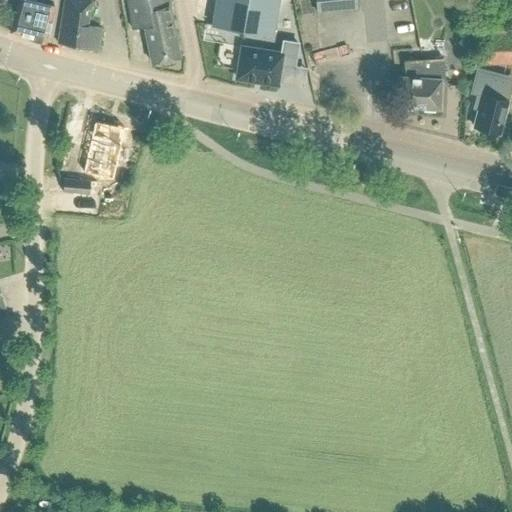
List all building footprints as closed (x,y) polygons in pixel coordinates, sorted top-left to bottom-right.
[(55,4),(37,0),(17,0),(10,30),(30,35),(29,36),(46,40),(55,4)] [(91,0),(64,0),(58,42),(97,49),(101,27),(87,25),(91,0)] [(168,0),(127,0),(133,27),(145,25),(152,62),(180,57),(168,0)] [(215,0),(211,24),(272,35),(277,0),(215,0)] [(356,0),(316,0),(318,11),(358,6),(356,0)] [(511,41),(511,11),(472,13),(473,33),(479,33),(479,63),(511,62),(511,41)] [(291,28),(290,38),(309,40),(310,31),(291,28)] [(236,77),(277,84),(280,65),(293,67),(297,43),(283,40),(281,53),(241,46),(236,77)] [(361,47),(331,49),(332,60),(361,58),(361,47)] [(406,76),(399,76),(397,105),(440,108),(441,80),(445,81),(443,58),(405,61),(406,76)] [(477,93),(475,102),(480,104),(474,125),(499,132),(507,99),(503,98),(508,80),(477,72),(472,91),(477,93)] [(86,155),(116,161),(124,126),(94,119),(86,155)] [(91,179),(66,175),(62,192),(90,194),(91,179)]
